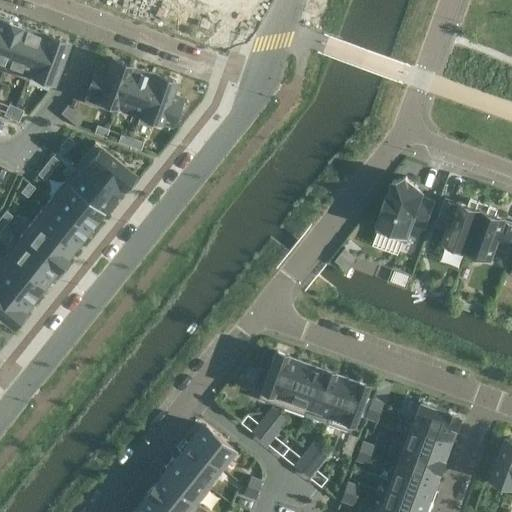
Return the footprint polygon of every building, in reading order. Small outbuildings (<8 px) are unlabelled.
[(0,17),(0,69),(3,70),(19,24),(0,17)] [(19,24),(3,70),(27,79),(30,73),(29,73),(43,33),(19,24)] [(43,33),(29,73),(30,73),(53,81),(68,42),(43,33)] [(96,67),(84,101),(115,112),(117,109),(116,109),(132,65),(112,58),(107,71),(96,67)] [(132,65),(116,109),(117,109),(139,117),(155,74),(132,65)] [(155,74),(139,117),(160,125),(161,121),(171,125),(181,98),(171,94),(175,81),(155,74)] [(9,104),(4,115),(11,118),(16,107),(9,104)] [(16,107),(11,118),(18,122),(23,111),(16,107)] [(97,125),(94,133),(106,137),(109,129),(97,125)] [(72,131),(65,140),(71,145),(78,136),(72,131)] [(121,134),(118,141),(129,145),(132,138),(121,134)] [(132,138),(129,145),(140,150),(143,142),(132,138)] [(95,142),(79,162),(118,193),(133,173),(95,142)] [(52,156),(45,165),(51,170),(58,161),(52,156)] [(79,162),(64,181),(103,212),(118,193),(79,162)] [(45,165),(38,174),(44,179),(51,170),(45,165)] [(384,208),(375,231),(405,242),(412,223),(424,227),(434,202),(421,197),(423,192),(407,180),(406,177),(392,181),(393,184),(388,197),(386,196),(382,207),(384,208)] [(64,181),(49,199),(88,230),(103,212),(64,181)] [(28,182),(21,192),(27,197),(35,188),(30,184),(28,182)] [(49,199),(34,218),(73,249),(88,230),(49,199)] [(447,199),(437,224),(448,228),(442,245),(466,254),(484,204),(470,199),(468,204),(459,201),(458,203),(447,199)] [(484,204),(466,254),(489,262),(496,246),(507,250),(511,236),(511,222),(505,220),(506,218),(496,214),(498,209),(484,204)] [(6,211),(0,217),(0,221),(4,225),(12,216),(6,211)] [(34,218),(19,237),(58,268),(73,249),(34,218)] [(19,237),(4,256),(43,286),(58,268),(19,237)] [(4,256),(0,261),(0,282),(28,305),(43,286),(4,256)] [(0,314),(12,325),(28,305),(0,282),(0,314)] [(260,369),(254,386),(261,389),(257,398),(282,407),(299,360),(286,355),(286,354),(275,350),(267,371),(260,369)] [(299,360),(282,407),(304,415),(308,406),(306,406),(320,368),(299,360)] [(320,368),(306,406),(308,406),(328,414),(342,376),(334,373),(334,372),(323,367),(322,369),(320,368)] [(328,414),(325,423),(349,432),(367,384),(356,380),(356,381),(342,376),(328,414)] [(377,411),(380,402),(371,398),(367,407),(377,411)] [(417,400),(409,425),(413,426),(452,440),(457,426),(458,427),(462,416),(459,415),(459,413),(448,410),(448,411),(417,400)] [(271,406),(264,416),(272,422),(279,413),(271,406)] [(373,420),(377,411),(367,407),(364,417),(373,420)] [(279,413),(272,422),(280,428),(287,419),(279,413)] [(202,424),(188,442),(220,467),(234,450),(214,434),(215,433),(205,425),(204,426),(202,424)] [(402,443),(402,444),(445,459),(452,440),(413,426),(407,445),(402,443)] [(511,439),(507,438),(491,481),(511,488),(511,439)] [(180,451),(174,459),(210,487),(211,487),(207,484),(220,467),(188,442),(185,439),(177,449),(180,451)] [(314,440),(306,449),(314,455),(321,446),(314,440)] [(362,441),(358,450),(370,454),(373,445),(362,441)] [(402,444),(395,465),(437,480),(441,471),(442,471),(446,460),(445,459),(402,444)] [(321,446),(314,455),(322,462),(329,453),(321,446)] [(358,450),(355,460),(366,464),(370,454),(358,450)] [(167,468),(161,475),(197,503),(210,487),(174,459),(171,456),(164,466),(167,468)] [(395,465),(388,485),(430,500),(434,501),(438,490),(434,489),(437,480),(395,465)] [(147,493),(146,495),(167,511),(196,511),(201,506),(197,503),(161,475),(154,484),(153,483),(146,492),(147,493)] [(250,476),(247,486),(258,490),(261,480),(250,476)] [(347,482),(344,491),(355,495),(358,486),(347,482)] [(388,485),(381,504),(403,511),(425,511),(430,500),(388,485)] [(247,486),(243,495),(254,499),(258,490),(247,486)] [(344,491),(340,500),(351,504),(355,495),(344,491)] [(167,511),(146,495),(131,511),(167,511)] [(377,502),(373,511),(403,511),(381,504),(377,502)]
